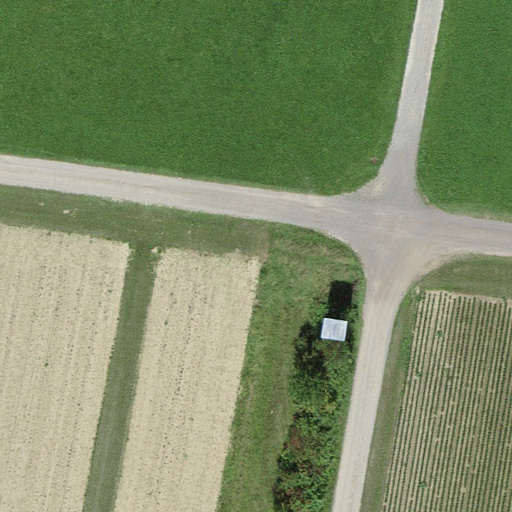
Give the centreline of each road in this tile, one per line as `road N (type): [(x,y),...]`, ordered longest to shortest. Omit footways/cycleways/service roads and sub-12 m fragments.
road 1 (track): [(0,162),(402,226)]
road 2 (track): [(353,511),(402,226),(511,241)]
road 3 (track): [(438,0),(402,226)]
